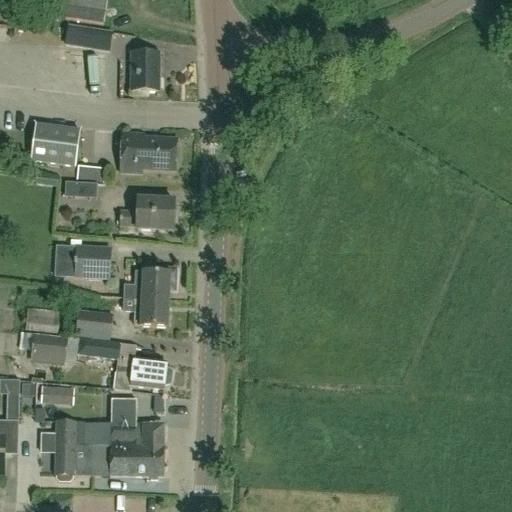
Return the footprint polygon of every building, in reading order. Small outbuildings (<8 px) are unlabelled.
[(68,27),(68,28),(65,48),(108,54),(111,33),(68,27)] [(159,94),(159,54),(131,54),(130,94),(159,94)] [(346,119),(351,115),(347,110),(342,114),(346,119)] [(75,169),(80,131),(36,126),(31,164),(75,169)] [(175,173),(177,141),(144,139),(144,135),(122,134),(120,174),(142,175),(142,172),(175,173)] [(103,184),(104,171),(78,168),(77,182),(103,184)] [(173,233),(174,203),(137,201),(136,214),(120,213),(120,227),(135,228),(135,231),(173,233)] [(109,281),(110,251),(78,250),(75,279),(109,281)] [(125,301),(141,302),(169,303),(169,293),(174,293),(175,271),(158,270),(158,276),(136,275),(136,290),(126,289),(125,301)] [(141,302),(125,301),(124,313),(135,313),(134,329),(168,330),(169,303),(141,302)] [(57,335),(59,313),(27,310),(25,332),(57,335)] [(110,343),(113,316),(77,312),(75,339),(110,343)] [(67,341),(34,337),(31,364),(64,368),(67,341)] [(92,342),(92,343),(78,341),(76,357),(119,363),(120,346),(120,345),(92,342)] [(163,392),(164,388),(170,386),(172,373),(166,370),(166,366),(122,361),(121,367),(115,367),(113,393),(131,395),(132,389),(163,392)] [(33,386),(23,386),(22,399),(33,399),(33,386)] [(41,406),(61,407),(62,390),(42,389),(41,406)] [(17,458),(18,433),(19,396),(7,396),(6,424),(0,423),(0,477),(3,477),(4,457),(17,458)] [(163,480),(164,448),(163,448),(163,427),(137,426),(137,402),(112,402),(112,426),(56,425),(55,478),(57,478),(57,481),(58,484),(71,484),(72,481),(72,478),(154,480),(154,481),(160,481),(160,480),(163,480)]
